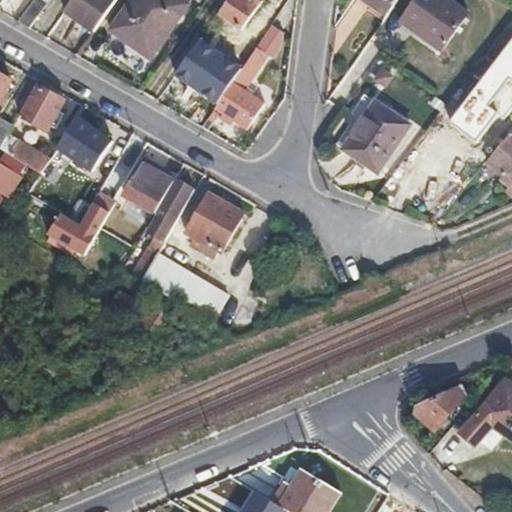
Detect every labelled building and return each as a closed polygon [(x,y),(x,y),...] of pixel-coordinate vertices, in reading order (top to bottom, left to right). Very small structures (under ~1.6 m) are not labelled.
[(41,0),(34,0),(19,21),(31,28),(47,4),(41,0)] [(74,0),(67,11),(94,31),(116,0),(74,0)] [(184,0),(132,0),(112,29),(151,57),(190,4),(184,0)] [(232,0),(230,3),(227,3),(220,15),(242,32),(251,20),(242,14),(242,12),(250,0),(232,0)] [(373,0),(390,12),(398,0),(373,0)] [(448,0),(415,0),(401,20),(442,49),(468,14),(448,0)] [(237,77),(230,87),(219,103),(216,109),(223,113),(221,118),(226,121),(229,117),(234,120),(248,129),(265,102),(246,90),(250,84),(268,57),(273,60),(281,49),(283,34),(271,26),(257,48),(237,77)] [(196,48),(177,74),(219,103),(230,87),(237,77),(203,52),(196,48)] [(0,73),(0,98),(11,80),(0,73)] [(40,86),(23,114),(48,129),(65,101),(40,86)] [(377,102),(345,147),(379,171),(410,125),(377,102)] [(1,116),(0,117),(0,146),(0,147),(9,133),(14,124),(1,116)] [(111,141),(79,117),(59,146),(92,170),(111,141)] [(9,133),(0,147),(41,173),(50,159),(9,133)] [(511,133),(489,161),(506,174),(502,179),(511,186),(507,192),(511,195),(511,133)] [(125,195),(156,212),(161,202),(174,181),(144,164),(125,195)] [(151,250),(135,276),(143,281),(159,254),(167,240),(163,238),(169,228),(171,228),(180,213),(182,214),(196,190),(175,179),(174,181),(161,202),(166,205),(150,232),(155,237),(149,247),(151,250)] [(210,193),(188,232),(198,239),(194,245),(215,257),(219,250),(222,252),(243,214),(210,193)] [(79,199),(69,216),(79,223),(89,205),(79,199)] [(111,210),(94,201),(81,224),(79,223),(69,216),(63,213),(50,235),(84,255),(111,210)] [(159,254),(143,281),(198,313),(213,322),(228,295),(159,254)] [(111,303),(162,333),(177,308),(157,296),(149,309),(119,291),(111,303)] [(511,382),(507,378),(461,434),(475,446),(493,426),(511,441),(511,382)] [(464,396),(460,387),(418,403),(416,413),(434,430),(464,396)] [(326,511),(339,491),(301,467),(287,488),(281,485),(273,500),(292,511),(326,511)]
